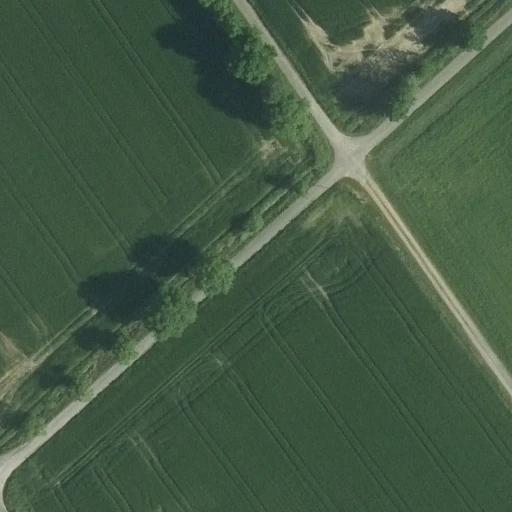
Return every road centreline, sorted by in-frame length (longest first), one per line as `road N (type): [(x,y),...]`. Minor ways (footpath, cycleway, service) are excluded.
road 1 (unclassified): [(0,469),(355,153)]
road 2 (unclassified): [(355,153),(511,13)]
road 3 (unclassified): [(355,153),(249,0)]
